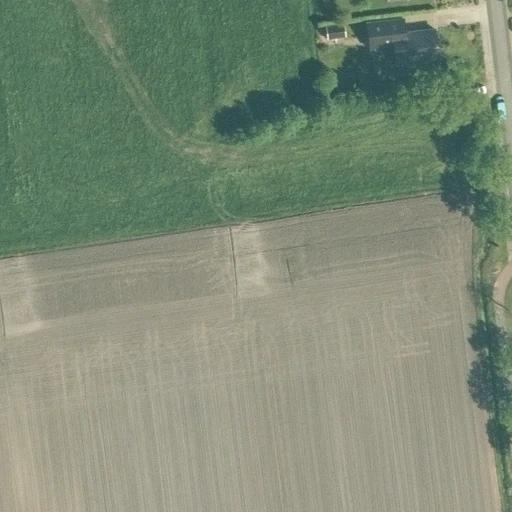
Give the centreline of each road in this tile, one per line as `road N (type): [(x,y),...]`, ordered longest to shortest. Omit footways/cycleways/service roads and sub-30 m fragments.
road 1 (residential): [(511,143),(340,171),(275,162),(21,208),(0,73)]
road 2 (tertiary): [(511,143),(494,0)]
